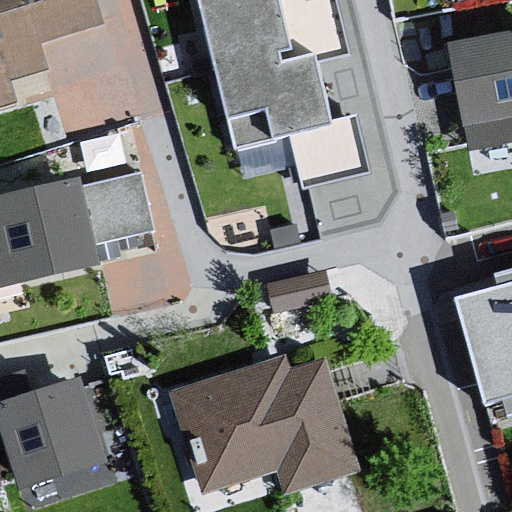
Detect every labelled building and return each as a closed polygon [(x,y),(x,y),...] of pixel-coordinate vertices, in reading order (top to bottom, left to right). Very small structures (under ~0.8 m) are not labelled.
[(0,0),(0,113),(15,110),(16,86),(61,74),(54,48),(105,34),(96,0),(0,0)] [(334,0),(195,0),(212,73),(314,50),(316,60),(346,53),(334,0)] [(511,24),(438,40),(461,153),(511,142),(511,24)] [(314,50),(212,73),(231,146),(289,132),(306,189),(369,173),(353,112),(331,118),(316,60),(314,50)] [(75,176),(0,192),(0,290),(103,267),(97,243),(154,230),(139,168),(77,183),(75,176)] [(511,281),(459,294),(484,405),(511,398),(511,281)] [(286,351),(164,388),(200,508),(354,462),(322,354),(290,364),(286,351)] [(26,370),(0,379),(0,412),(31,505),(114,478),(79,373),(32,388),(26,370)]
